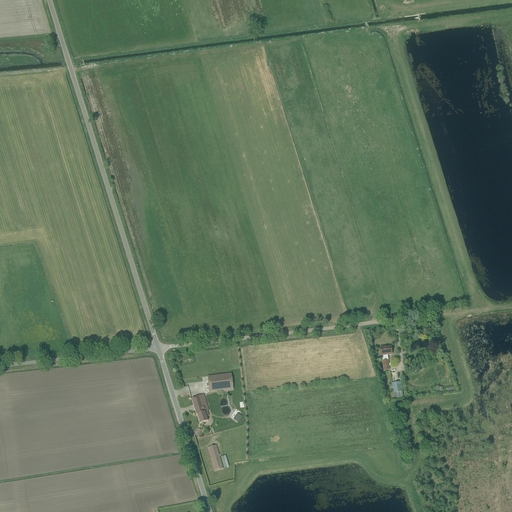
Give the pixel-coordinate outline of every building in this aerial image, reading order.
[(382,361),(383,371),(389,370),(388,360),(387,360),(386,355),(391,355),(391,347),(380,348),(381,356),(382,356),(383,361),(382,361)] [(394,393),(396,399),(403,398),(398,372),(389,374),(393,393),(394,393)] [(208,377),(210,392),(233,389),(231,374),(208,377)] [(197,414),(200,424),(205,422),(207,422),(206,417),(209,417),(207,412),(208,411),(204,395),(196,397),(191,398),(196,414),(197,414)] [(208,448),(214,472),(223,469),(216,446),(208,448)]
